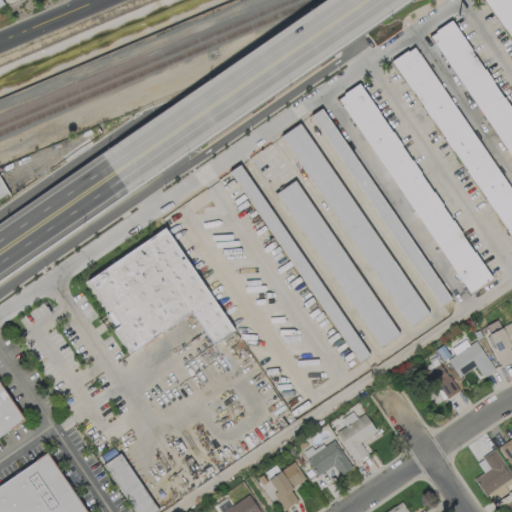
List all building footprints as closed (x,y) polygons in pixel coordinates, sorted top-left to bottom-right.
[(511,0),(492,0),(511,33),(511,0)] [(511,162),(511,109),(457,17),(434,30),(511,162)] [(511,248),(511,197),(418,43),(396,56),(511,248)] [(486,281),(364,80),(341,94),(463,295),(486,281)] [(312,113),(436,307),(447,300),(323,106),(312,113)] [(403,329),(422,317),(305,120),(285,131),(403,329)] [(374,349),(393,337),(298,177),(279,189),(374,349)] [(85,277),(114,326),(112,327),(127,351),(192,312),(211,343),(230,332),(168,227),(85,277)] [(511,321),(486,333),(501,365),(511,359),(511,354),(508,346),(511,343),(511,321)] [(481,376),(493,370),(476,340),(467,345),(464,339),(450,347),(454,355),(447,358),(456,376),(475,366),(481,376)] [(441,401),(457,389),(437,362),(421,374),(441,401)] [(0,435),(22,422),(0,385),(0,435)] [(335,431),(354,460),(366,453),(359,441),(375,431),(364,413),(335,431)] [(304,453),(316,474),(332,465),(337,475),(350,468),(332,437),(304,453)] [(511,441),(510,438),(498,445),(511,467),(511,441)] [(484,496),(490,492),(494,499),(506,492),(503,487),(511,481),(511,477),(495,449),(475,461),(482,472),(473,478),(484,496)] [(152,511),(156,510),(119,452),(102,463),(133,511),(152,511)] [(0,482),(0,511),(83,511),(48,453),(0,482)] [(296,501),(289,487),(303,480),(294,462),(266,477),(283,508),(296,501)] [(260,511),(248,493),(220,511),(260,511)] [(423,511),(422,509),(418,511),(407,511),(401,501),(384,511),(383,511),(423,511)]
